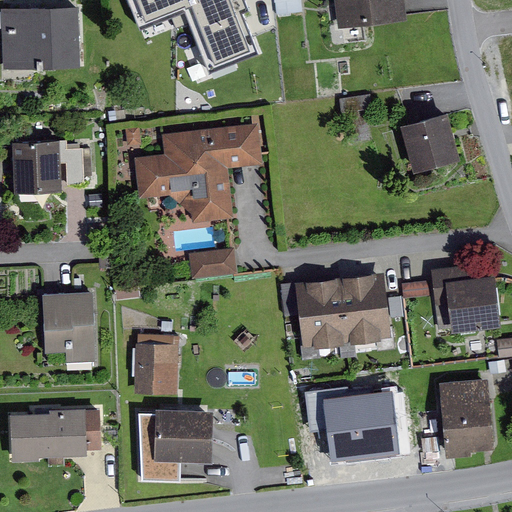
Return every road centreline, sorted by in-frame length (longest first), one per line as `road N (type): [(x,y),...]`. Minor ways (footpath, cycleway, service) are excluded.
road 1 (unclassified): [(235,511),(511,477)]
road 2 (residential): [(469,27),(511,179)]
